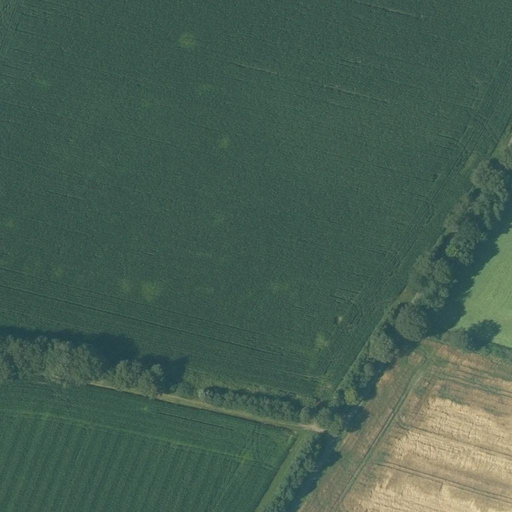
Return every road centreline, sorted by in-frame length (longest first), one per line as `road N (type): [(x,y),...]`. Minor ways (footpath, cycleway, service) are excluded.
road 1 (unclassified): [(511,142),(291,511)]
road 2 (track): [(333,443),(314,428),(93,382)]
